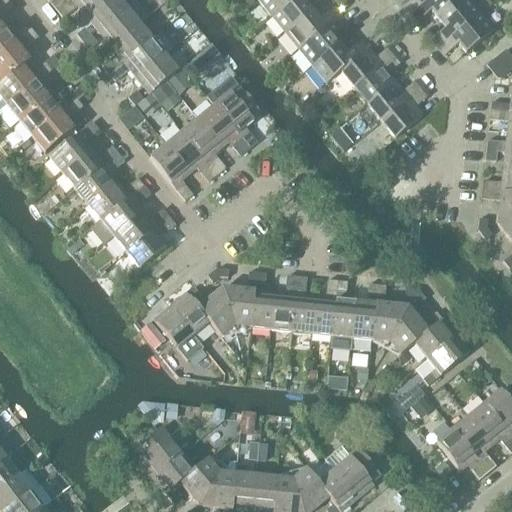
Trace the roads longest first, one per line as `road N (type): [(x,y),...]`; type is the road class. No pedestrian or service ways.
road 1 (residential): [(207,242),(19,0)]
road 2 (residential): [(207,242),(269,190),(336,272),(416,279)]
road 3 (residential): [(414,224),(447,171),(456,110),(444,94)]
road 4 (residential): [(444,94),(364,0)]
